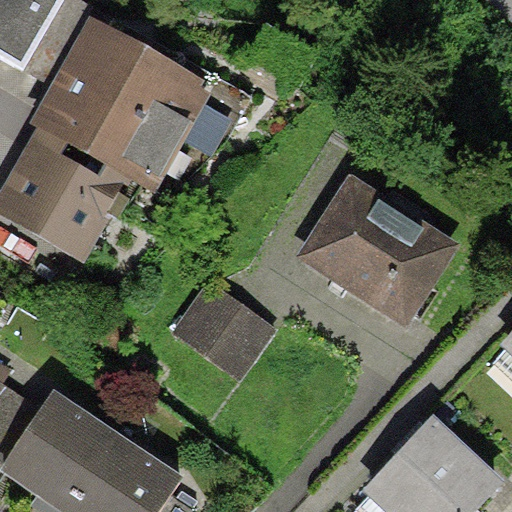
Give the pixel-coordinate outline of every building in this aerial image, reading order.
[(66,0),(0,0),(0,58),(23,72),(66,0)] [(204,86),(91,21),(31,127),(38,131),(0,197),(0,217),(84,265),(131,182),(155,196),(212,97),(201,91),(204,86)] [(463,247),(350,176),(297,261),(410,332),(463,247)] [(209,283),(173,335),(241,382),(278,331),(209,283)] [(511,335),(500,348),(511,359),(511,335)] [(51,399),(0,364),(0,463),(5,467),(51,399)] [(0,475),(56,511),(68,511),(118,437),(54,394),(51,399),(5,467),(0,475)] [(480,511),(506,485),(434,418),(363,494),(381,511),(480,511)] [(162,511),(184,479),(118,437),(68,511),(162,511)]
